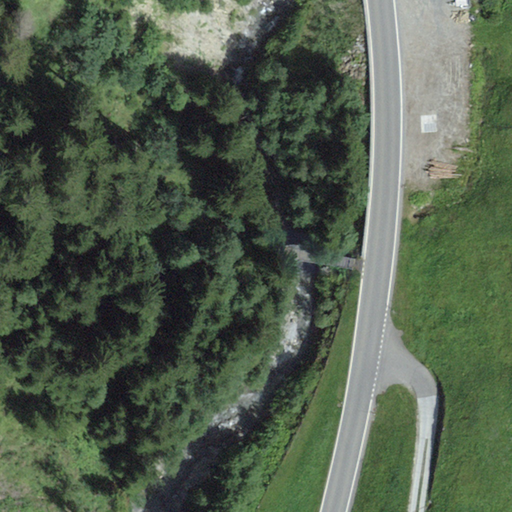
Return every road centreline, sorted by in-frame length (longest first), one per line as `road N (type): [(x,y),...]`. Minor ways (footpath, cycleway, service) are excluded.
road 1 (tertiary): [(335,511),(372,349),(394,108),(386,0)]
road 2 (track): [(372,349),(416,372),(429,397),(419,511)]
